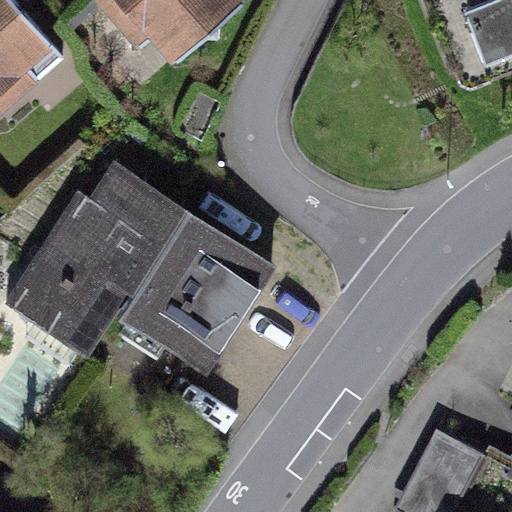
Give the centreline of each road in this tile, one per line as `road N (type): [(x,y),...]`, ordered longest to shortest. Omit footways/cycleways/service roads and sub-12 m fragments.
road 1 (residential): [(407,287),(275,165),(266,123),(309,0)]
road 2 (residential): [(407,287),(239,511)]
road 3 (unknown): [(76,0),(144,68),(266,123)]
road 4 (residential): [(367,511),(511,347)]
road 5 (residential): [(511,200),(482,217),(407,287)]
